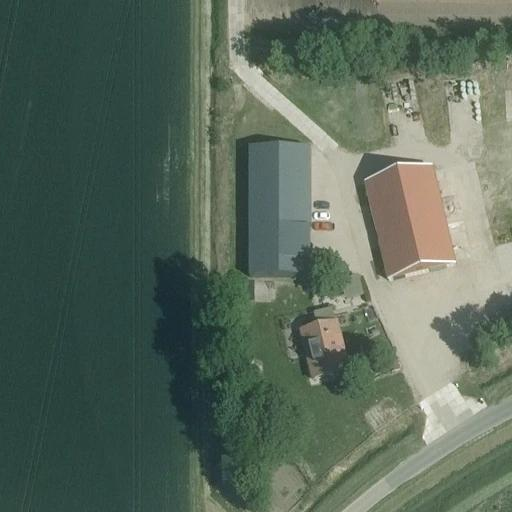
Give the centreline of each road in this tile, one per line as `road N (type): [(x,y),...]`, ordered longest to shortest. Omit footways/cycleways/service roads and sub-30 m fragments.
road 1 (unknown): [(450,441),(342,170)]
road 2 (unclassified): [(357,511),(511,401)]
